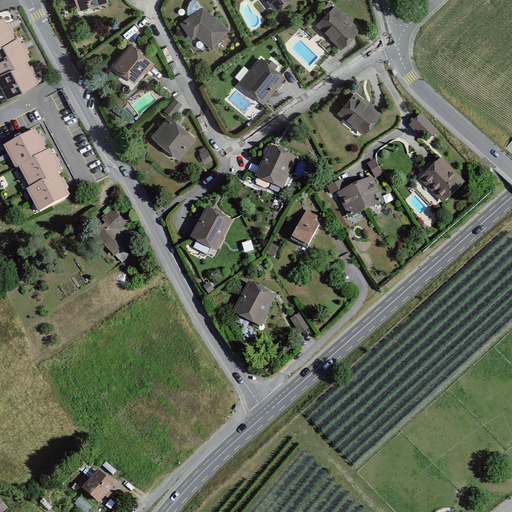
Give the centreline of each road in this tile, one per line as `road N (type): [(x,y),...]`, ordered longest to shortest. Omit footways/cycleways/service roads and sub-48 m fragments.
road 1 (residential): [(266,415),(198,314),(30,0)]
road 2 (residential): [(393,43),(233,150),(223,146),(151,15),(155,0)]
road 3 (secondary): [(511,196),(266,415)]
road 4 (unknown): [(326,223),(365,300),(256,400)]
road 5 (unclassified): [(511,172),(410,78),(393,43)]
road 6 (secondary): [(266,415),(172,511)]
